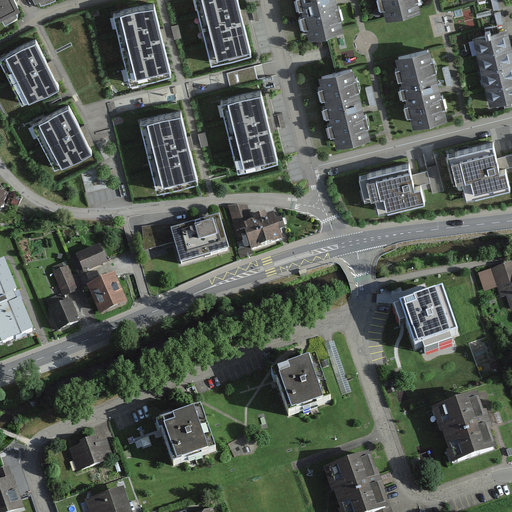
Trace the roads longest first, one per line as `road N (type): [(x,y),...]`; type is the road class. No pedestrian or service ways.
road 1 (residential): [(360,313),(260,342),(43,436),(30,456),(43,511)]
road 2 (tertiary): [(0,373),(222,281),(336,246)]
road 3 (residential): [(320,205),(239,198),(85,216),(40,201),(0,163)]
road 4 (residential): [(360,313),(361,363),(410,487),(434,497),(511,474)]
road 5 (residential): [(312,170),(511,120)]
road 6 (unknown): [(99,105),(286,62)]
road 7 (residential): [(312,170),(271,0)]
road 8 (tertiary): [(355,242),(511,220)]
